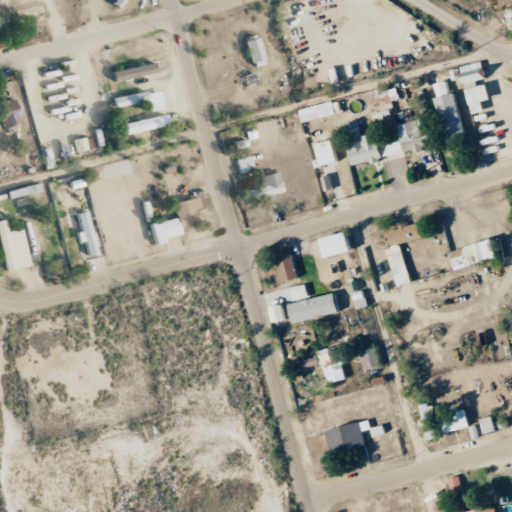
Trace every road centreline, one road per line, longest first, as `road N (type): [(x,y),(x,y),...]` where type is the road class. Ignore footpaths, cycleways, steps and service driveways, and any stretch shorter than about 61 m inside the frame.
road 1 (residential): [(309,511),(171,0)]
road 2 (residential): [(511,170),(95,286),(38,299),(0,293)]
road 3 (residential): [(237,0),(0,63)]
road 4 (residential): [(307,501),(511,449)]
